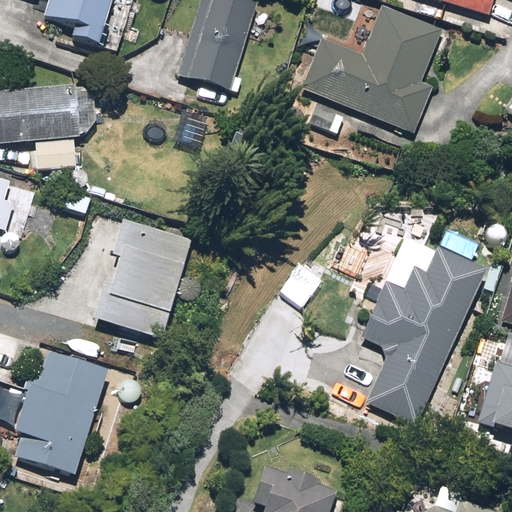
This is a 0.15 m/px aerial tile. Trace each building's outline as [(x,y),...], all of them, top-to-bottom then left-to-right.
[(113,0),(31,0),(36,1),(36,0),(46,0),(50,1),(42,25),(74,35),(71,44),(96,52),(113,0)] [(201,0),(178,81),(230,97),(230,94),(238,95),(241,84),(234,83),(255,9),(231,2),(231,0),(201,0)] [(415,0),(490,23),(496,0),(415,0)] [(301,94),(413,140),(431,94),(419,89),(441,35),(382,11),(362,61),(322,44),(301,94)] [(264,23),(258,20),(252,25),(253,31),(260,34),(265,29),(264,23)] [(278,45),(273,39),(265,40),(262,48),(267,54),(275,52),(278,45)] [(75,93),(0,98),(0,151),(80,145),(79,141),(85,140),(95,129),(92,95),(75,97),(75,93)] [(38,176),(75,173),(73,147),(36,149),(38,176)] [(0,216),(9,188),(0,185),(0,216)] [(90,198),(103,202),(106,192),(92,188),(90,198)] [(64,214),(85,221),(90,205),(69,198),(64,214)] [(91,319),(159,340),(189,240),(120,219),(109,255),(118,257),(109,284),(102,282),(91,319)] [(416,431),(485,280),(437,258),(426,282),(413,275),(403,297),(386,289),(361,343),(381,352),(378,358),(388,363),(367,407),(416,431)] [(511,292),(502,326),(511,328),(511,292)] [(74,484),(107,380),(46,360),(38,388),(32,386),(33,384),(28,382),(24,394),(29,396),(15,441),(21,444),(14,465),(74,484)] [(511,372),(496,368),(477,428),(493,433),(493,435),(511,441),(511,372)] [(0,425),(15,430),(24,401),(0,392),(0,425)] [(0,472),(0,476),(14,481),(16,473),(1,468),(0,472)] [(331,511),(336,498),(317,491),(318,487),(290,477),(288,482),(265,474),(252,508),(262,511),(331,511)]
